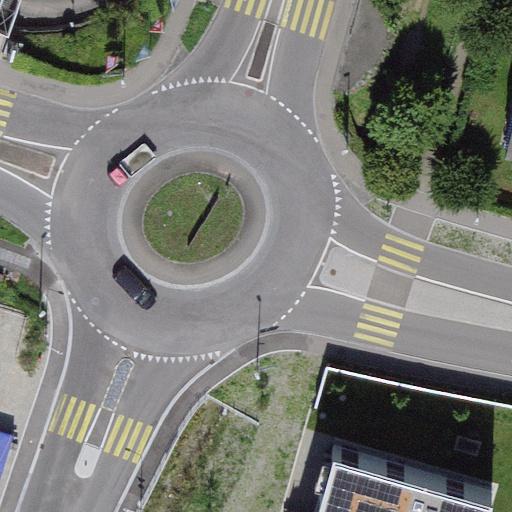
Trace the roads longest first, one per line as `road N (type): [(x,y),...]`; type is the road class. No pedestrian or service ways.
road 1 (primary): [(258,301),(511,338)]
road 2 (primary): [(511,292),(379,241),(301,187)]
road 3 (residential): [(123,287),(84,421),(72,496)]
road 4 (residential): [(72,496),(123,437),(158,356),(186,318)]
road 5 (unclassified): [(277,143),(310,0)]
road 6 (primary): [(258,301),(292,263),(302,238),(301,187)]
road 7 (unclassified): [(247,0),(192,109)]
road 8 (primary): [(117,148),(0,120)]
